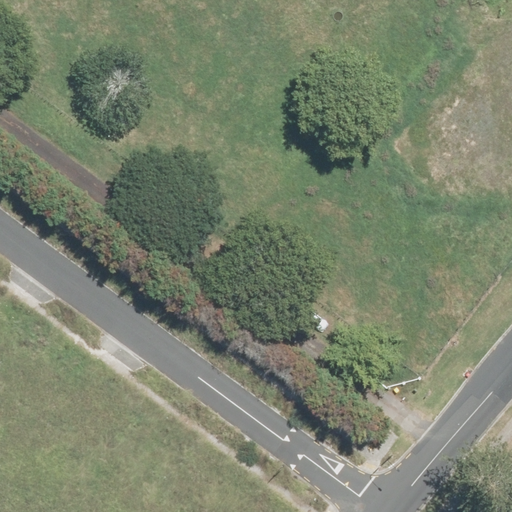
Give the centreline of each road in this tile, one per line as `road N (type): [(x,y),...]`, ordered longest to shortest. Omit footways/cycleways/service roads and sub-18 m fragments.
road 1 (residential): [(377,511),(0,237)]
road 2 (unknown): [(267,0),(76,295)]
road 3 (residential): [(391,511),(511,370)]
